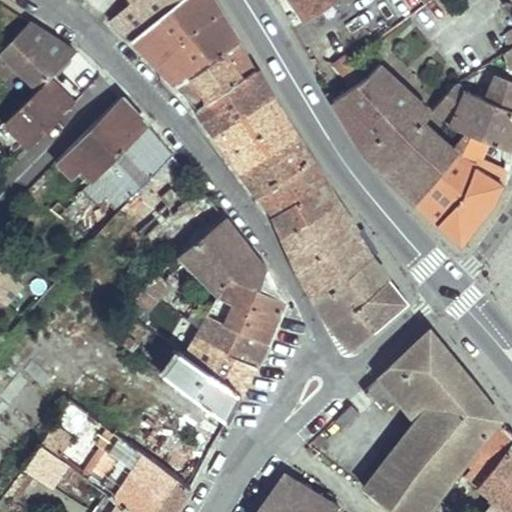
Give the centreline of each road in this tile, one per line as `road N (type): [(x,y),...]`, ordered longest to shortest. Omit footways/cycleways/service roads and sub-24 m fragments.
road 1 (residential): [(355,373),(259,204),(149,76),(65,0)]
road 2 (primary): [(243,0),(356,182),(447,286)]
road 3 (unknown): [(149,76),(0,210)]
road 4 (tertiary): [(355,373),(248,471),(224,511)]
road 5 (tertiary): [(447,286),(355,373)]
